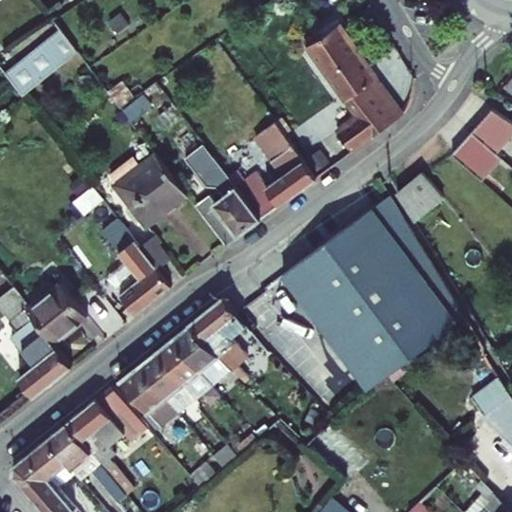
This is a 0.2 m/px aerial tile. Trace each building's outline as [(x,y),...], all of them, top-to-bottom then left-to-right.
[(378,75),(341,22),(315,39),(312,34),(305,40),(358,113),(338,129),(353,150),(403,112),(377,76),(378,75)] [(61,27),(6,71),(25,94),(78,50),(61,27)] [(108,90),(121,106),(129,101),(134,97),(121,81),(108,90)] [(121,106),(126,113),(134,107),(129,101),(121,106)] [(470,129),(494,151),(511,131),(511,120),(491,106),(470,129)] [(238,185),(262,217),(318,176),(277,120),(256,136),(283,174),(268,185),(257,170),(245,179),(238,185)] [(499,156),(494,151),(470,129),(450,151),(480,177),(499,156)] [(226,243),(262,217),(238,185),(230,175),(199,135),(186,145),(202,165),(193,172),(211,194),(197,206),(226,243)] [(144,218),(147,223),(188,192),(158,153),(142,165),(135,155),(111,173),(118,183),(117,184),(133,204),(127,208),(138,222),(144,218)] [(238,185),(245,179),(238,169),(230,175),(238,185)] [(423,174),(394,196),(411,224),(443,200),(423,174)] [(86,213),(105,198),(94,185),(75,200),(86,213)] [(464,324),(390,203),(291,278),(381,388),(391,380),(464,324)] [(137,315),(172,286),(158,267),(141,244),(119,216),(103,228),(142,277),(121,294),(137,315)] [(156,233),(141,244),(158,267),(171,257),(159,242),(162,240),(156,233)] [(89,315),(63,282),(32,306),(29,309),(55,342),(89,315)] [(35,395),(73,365),(55,342),(29,309),(32,306),(15,284),(0,297),(0,303),(13,320),(11,321),(18,331),(13,334),(36,364),(20,376),(35,395)] [(248,323),(225,294),(190,323),(241,375),(246,380),(250,376),(240,364),(250,356),(232,336),(248,323)] [(241,375),(190,323),(173,336),(201,369),(214,383),(229,371),(237,378),(241,375)] [(196,397),(214,383),(201,369),(173,336),(156,350),(184,383),(196,397)] [(156,350),(139,364),(167,396),(179,411),(196,397),(184,383),(156,350)] [(139,364),(121,378),(149,410),(146,414),(158,429),(179,411),(167,396),(139,364)] [(511,393),(500,375),(472,396),(486,414),(507,434),(511,439),(511,393)] [(149,426),(113,385),(68,421),(92,451),(128,493),(137,486),(112,457),(118,452),(111,444),(125,432),(132,440),(149,426)] [(68,421),(48,437),(77,471),(83,478),(92,470),(119,501),(128,493),(92,451),(68,421)] [(364,461),(327,426),(308,444),(346,480),(364,461)] [(501,441),(511,450),(511,439),(507,434),(501,441)] [(15,474),(25,484),(43,468),(59,485),(77,471),(48,437),(15,464),(15,474)] [(224,465),(238,454),(229,442),(214,454),(224,465)] [(201,484),(217,471),(208,460),(191,474),(201,484)] [(43,468),(25,484),(48,511),(82,511),(59,485),(43,468)] [(511,511),(509,508),(483,480),(477,486),(483,492),(466,511),(511,511)] [(360,511),(336,491),(333,495),(351,511),(360,511)] [(143,511),(128,493),(119,501),(127,511),(143,511)] [(351,511),(333,495),(318,511),(351,511)] [(410,511),(433,511),(420,500),(410,511)]
